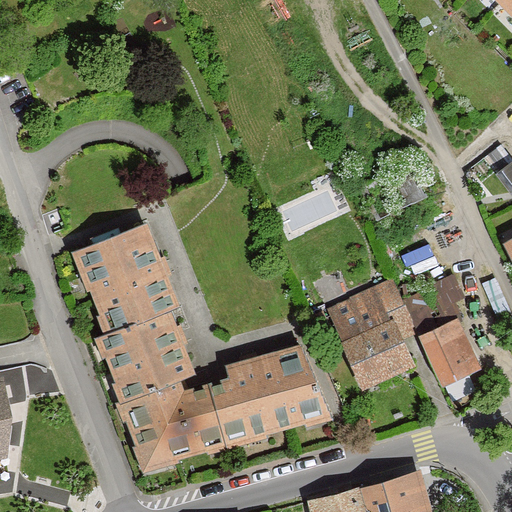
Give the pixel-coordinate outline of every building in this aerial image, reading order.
[(511,0),(500,0),(511,11),(511,0)] [(511,158),(511,136),(501,144),(511,158)] [(426,181),(417,161),(362,189),(378,221),(424,197),(418,185),(426,181)] [(511,185),(511,164),(502,172),(511,185)] [(68,228),(61,210),(48,215),(55,232),(68,228)] [(113,333),(166,312),(175,308),(143,225),(80,250),(113,333)] [(439,301),(449,323),(466,315),(460,304),(470,299),(457,274),(430,286),(432,289),(437,302),(439,301)] [(395,283),(372,292),(384,316),(387,315),(407,306),(395,283)] [(424,339),(451,326),(449,323),(439,301),(437,302),(432,289),(409,300),(415,313),(412,314),(424,339)] [(347,342),(391,322),(387,315),(384,316),(372,292),(332,310),(347,342)] [(420,334),(407,306),(387,315),(391,322),(401,343),(413,337),(420,334)] [(129,400),(176,382),(191,376),(166,312),(113,333),(103,337),(129,400)] [(333,329),(326,317),(313,324),(318,336),(333,329)] [(401,343),(391,322),(347,342),(365,382),(409,362),(401,343)] [(470,368),(451,326),(424,339),(421,340),(440,381),(470,368)] [(330,412),(303,349),(228,370),(231,382),(212,388),(227,441),(330,412)] [(0,454),(2,454),(3,449),(9,450),(13,427),(2,380),(0,380),(0,454)] [(227,441),(212,388),(182,396),(176,382),(129,400),(124,402),(149,462),(227,441)] [(422,511),(413,478),(366,492),(364,493),(369,511),(422,511)] [(369,511),(364,493),(366,492),(364,486),(353,489),(352,484),(307,498),(310,506),(313,505),(314,511),(369,511)]
